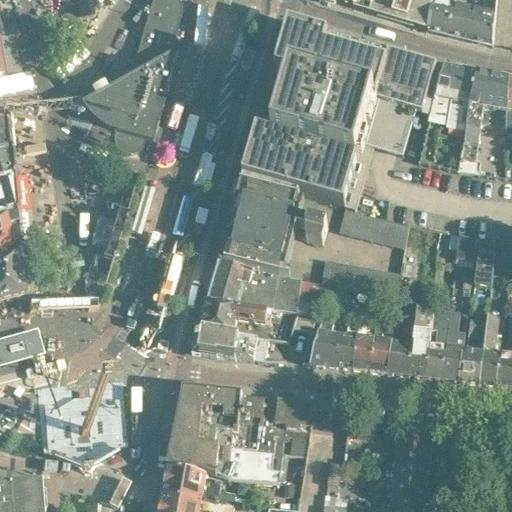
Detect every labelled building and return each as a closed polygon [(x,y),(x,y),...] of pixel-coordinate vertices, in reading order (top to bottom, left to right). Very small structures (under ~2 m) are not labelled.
[(89,93),(92,99),(79,106),(80,109),(82,111),(84,114),(85,116),(89,120),(94,124),(96,126),(97,127),(98,128),(103,130),(109,133),(114,135),(113,137),(112,140),(112,143),(113,144),(113,145),(114,148),(115,150),(116,152),(118,154),(120,155),(122,156),(123,157),(124,157),(125,157),(127,157),(129,157),(130,157),(132,157),(135,156),(137,155),(138,154),(140,152),(142,150),(143,148),(143,146),(144,145),(144,143),(145,144),(151,145),(162,105),(165,97),(165,96),(170,79),(176,60),(169,58),(180,17),(181,15),(181,13),(181,11),(180,9),(180,8),(179,6),(178,4),(177,3),(175,1),(173,0),(155,0),(154,2),(152,4),(151,5),(150,8),(150,9),(130,77),(107,91),(103,85),(89,93)] [(319,0),(367,14),(370,0),(319,0)] [(370,0),(367,14),(415,28),(428,32),(427,33),(430,34),(436,0),(434,0),(370,0)] [(430,34),(447,38),(452,0),(439,0),(440,1),(436,0),(430,34)] [(452,0),(447,38),(469,43),(477,9),(464,6),(464,0),(452,0)] [(481,0),(481,10),(477,9),(469,43),(493,49),(495,29),(497,0),(481,0)] [(300,201),(346,212),(355,215),(373,153),(385,109),(365,103),(367,98),(419,113),(423,114),(437,66),(425,63),(424,62),(406,57),(405,57),(400,55),(387,52),(381,50),(298,26),(288,23),(274,72),(289,77),(272,137),(257,133),(248,164),(243,181),(242,186),(300,201)] [(445,129),(465,133),(478,75),(478,74),(444,67),(436,99),(430,123),(446,127),(445,129)] [(463,145),(460,157),(476,160),(478,147),(484,110),(495,112),(505,114),(505,113),(507,113),(508,81),(507,81),(507,80),(497,78),(478,75),(465,133),(463,145)] [(0,152),(9,150),(7,123),(2,119),(0,119),(0,152)] [(0,181),(12,178),(9,150),(0,152),(0,181)] [(460,157),(458,171),(461,171),(477,174),(479,161),(476,160),(460,157)] [(0,218),(15,214),(12,178),(0,181),(0,218)] [(280,279),(288,248),(293,229),(295,230),(293,240),(323,248),(328,230),(294,221),(300,201),(242,186),(241,186),(236,203),(240,204),(236,220),(240,221),(237,235),(233,234),(229,249),(225,248),(221,263),(219,263),(218,266),(248,275),(280,280),(280,279)] [(355,215),(346,212),(340,236),(350,238),(356,215),(355,215)] [(0,256),(18,251),(15,214),(0,218),(0,256)] [(350,238),(361,241),(367,218),(356,215),(350,238)] [(378,221),(367,218),(361,241),(372,244),(378,221)] [(372,244),(382,247),(388,223),(378,221),(372,244)] [(399,226),(388,223),(382,247),(393,250),(399,226)] [(393,250),(403,252),(406,228),(399,226),(393,250)] [(406,228),(403,252),(405,253),(405,257),(414,258),(416,247),(420,231),(406,228)] [(476,244),(458,240),(456,262),(474,265),(476,244)] [(0,302),(22,296),(18,251),(0,256),(0,302)] [(414,258),(405,257),(403,268),(413,270),(414,258)] [(478,257),(474,290),(491,292),(494,260),(478,257)] [(349,292),(353,269),(327,264),(322,287),(349,292)] [(218,266),(207,304),(239,308),(271,312),(295,314),(297,315),(298,315),(298,312),(296,312),(297,302),(309,304),(312,286),(300,284),(290,282),(291,281),(280,279),(280,280),(248,275),(218,266)] [(400,277),(400,279),(411,281),(413,270),(403,268),(401,278),(400,277)] [(366,271),(353,269),(349,292),(361,295),(366,271)] [(377,273),(366,271),(361,295),(373,297),(377,273)] [(389,275),(377,273),(373,297),(385,299),(389,275)] [(389,275),(385,299),(396,302),(398,292),(400,279),(400,277),(389,275)] [(398,292),(403,293),(409,294),(411,281),(400,279),(398,292)] [(295,317),(295,314),(271,312),(239,308),(207,304),(200,332),(234,336),(236,324),(269,328),(270,319),(276,320),(277,314),(295,317)] [(409,379),(417,310),(407,308),(402,344),(396,343),(391,342),(388,376),(399,377),(409,379)] [(417,310),(409,379),(426,381),(430,347),(432,332),(434,312),(417,310)] [(430,347),(426,381),(443,383),(447,350),(450,314),(434,312),(432,332),(438,333),(436,348),(430,347)] [(447,350),(443,383),(459,385),(461,386),(464,352),(463,352),(465,336),(458,335),(460,316),(450,314),(447,350)] [(501,357),(498,390),(505,391),(511,391),(511,315),(506,357),(501,357)] [(323,319),(310,366),(310,368),(334,370),(338,337),(331,336),(335,321),(323,319)] [(487,325),(480,388),(498,390),(501,357),(503,338),(497,338),(499,320),(488,319),(487,325)] [(293,331),(294,332),(311,335),(314,323),(296,320),(293,331)] [(464,352),(461,386),(463,386),(480,388),(487,325),(470,323),(466,352),(464,352)] [(353,372),(359,330),(348,329),(347,338),(338,337),(334,370),(353,372)] [(368,331),(359,330),(353,372),(369,374),(374,341),(367,341),(368,331)] [(234,336),(200,332),(197,348),(202,348),(200,357),(197,356),(197,358),(217,361),(217,360),(235,362),(235,361),(254,364),(254,363),(265,365),(270,343),(234,336)] [(369,374),(388,376),(391,342),(392,334),(385,333),(375,332),(374,341),(369,374)] [(24,345),(23,345),(22,340),(8,343),(0,345),(0,365),(13,362),(28,358),(26,350),(25,351),(24,345)] [(237,453),(272,457),(270,475),(280,476),(283,446),(273,445),(274,433),(271,432),(274,402),(242,398),(241,398),(241,399),(183,393),(173,441),(172,446),(237,453)] [(284,431),(287,432),(290,403),(278,402),(275,430),(284,431)] [(302,405),(290,403),(287,432),(299,433),(302,405)] [(299,433),(311,434),(315,406),(302,405),(299,433)] [(336,408),(315,406),(311,434),(331,436),(334,409),(335,409),(336,408)] [(348,424),(347,435),(358,437),(359,426),(348,424)] [(311,434),(299,433),(287,432),(284,431),(283,443),(309,447),(311,434)] [(396,461),(430,465),(433,442),(401,438),(399,438),(396,461)] [(272,457),(237,453),(172,446),(166,474),(205,477),(219,481),(228,484),(279,487),(280,476),(270,475),(272,457)] [(393,484),(428,488),(430,465),(396,461),(393,484)] [(340,479),(342,468),(331,466),(329,477),(340,479)] [(166,474),(162,500),(235,508),(249,509),(250,502),(234,501),(235,496),(218,494),(219,485),(204,480),(205,477),(166,474)] [(340,479),(329,477),(328,488),(338,489),(340,479)] [(390,507),(425,511),(428,488),(393,484),(390,507)] [(0,511),(39,511),(37,489),(0,491),(0,511)] [(294,490),(284,490),(284,502),(294,502),(294,490)] [(162,500),(159,511),(234,511),(235,508),(162,500)]
